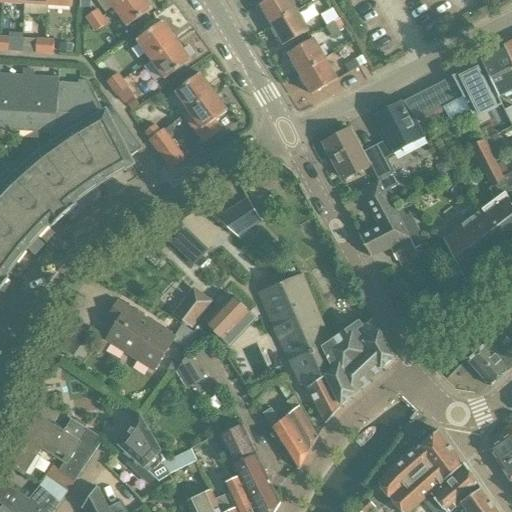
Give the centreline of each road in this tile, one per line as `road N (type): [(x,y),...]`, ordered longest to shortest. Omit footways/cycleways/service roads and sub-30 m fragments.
road 1 (residential): [(285,134),(103,244),(33,328),(0,390)]
road 2 (tertiary): [(406,359),(285,134)]
road 3 (residential): [(285,134),(511,15)]
road 4 (residential): [(406,359),(307,474),(289,511)]
road 5 (tertiary): [(285,134),(207,0)]
